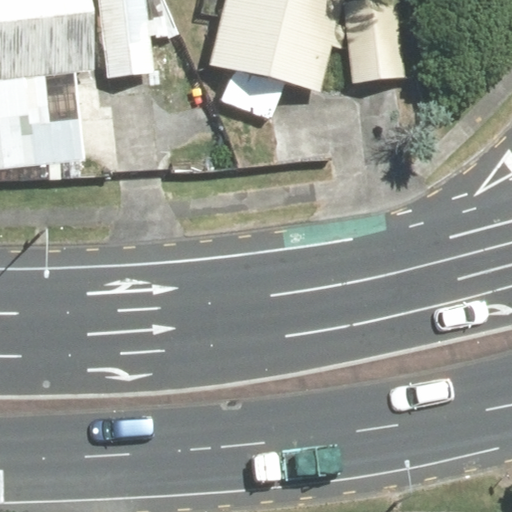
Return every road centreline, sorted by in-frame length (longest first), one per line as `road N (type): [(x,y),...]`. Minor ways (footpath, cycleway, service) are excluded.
road 1 (primary): [(511,396),(294,433),(0,452)]
road 2 (primary): [(0,330),(210,321),(441,263)]
